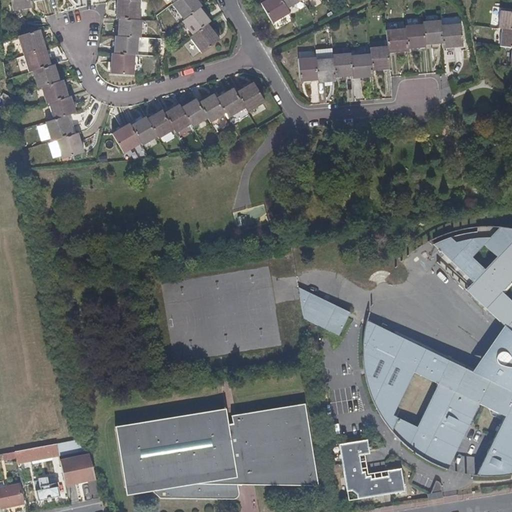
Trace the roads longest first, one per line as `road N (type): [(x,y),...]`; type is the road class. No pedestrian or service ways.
road 1 (residential): [(80,32),(96,85),(123,96),(262,55)]
road 2 (residential): [(262,55),(296,115),(403,108),(419,99)]
road 3 (unknown): [(477,508),(373,429),(354,384)]
road 4 (unknown): [(354,384),(353,351),(375,314),(467,357)]
